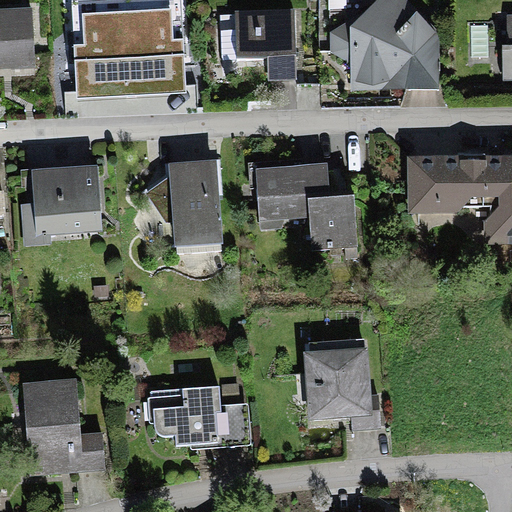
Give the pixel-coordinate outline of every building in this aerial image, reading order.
[(170,0),(149,0),(81,3),(83,48),(73,48),(76,93),(186,89),(183,44),(173,44),(170,0)] [(438,90),(439,43),(429,43),(429,34),(427,34),(427,37),(420,30),(416,30),(416,22),(414,22),(414,24),(408,17),(404,17),(404,9),(402,9),(402,12),(395,5),(391,5),(391,0),(390,0),(329,1),(329,36),(362,35),(362,40),(354,49),(354,84),(390,83),(408,64),(408,90),(438,90)] [(31,10),(0,11),(0,61),(1,62),(1,59),(11,59),(11,69),(34,68),(31,10)] [(276,81),(296,80),(294,14),(235,16),(236,61),(275,59),(276,81)] [(511,81),(511,21),(510,21),(510,49),(502,49),(502,53),(510,53),(510,72),(502,73),(503,82),(511,81)] [(414,166),(414,208),(490,207),(491,239),(511,238),(511,164),(485,165),(485,157),(462,157),(462,165),(414,166)] [(357,248),(353,193),(328,195),(326,166),(285,170),(284,164),(256,166),(259,212),(280,210),(280,216),(309,214),(312,251),(357,248)] [(177,255),(221,252),(215,168),(171,171),(171,179),(148,195),(166,222),(174,222),(177,255)] [(95,174),(34,178),(36,208),(42,207),(43,227),(66,225),(66,229),(99,226),(95,174)] [(314,389),(315,402),(310,402),(311,419),(351,416),(352,431),(380,428),(378,397),(368,398),(364,347),(311,350),(313,382),(310,382),(310,390),(314,389)] [(76,383),(31,386),(36,449),(28,449),(30,475),(105,469),(102,436),(80,438),(76,383)] [(219,388),(152,393),(156,432),(163,437),(175,437),(176,447),(246,442),(243,410),(221,412),(219,388)]
